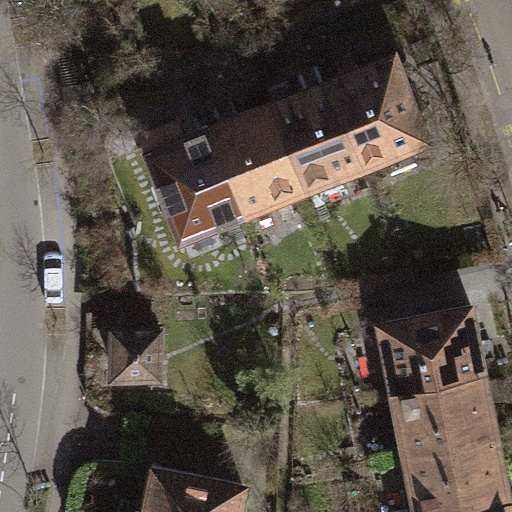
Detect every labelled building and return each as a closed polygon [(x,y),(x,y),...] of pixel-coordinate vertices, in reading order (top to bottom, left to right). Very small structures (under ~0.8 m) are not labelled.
[(338,70),(373,160),(426,139),(392,50),(338,70)] [(274,94),(308,185),(373,160),(338,70),(274,94)] [(210,119),(244,209),(308,185),(274,94),(210,119)] [(146,143),(180,233),(244,209),(210,119),(146,143)] [(380,320),(393,385),(484,368),(471,303),(380,320)] [(104,377),(160,380),(163,326),(106,323),(104,377)] [(393,385),(406,450),(497,434),(484,368),(393,385)] [(406,450),(417,511),(441,511),(510,499),(497,434),(406,450)] [(235,511),(243,482),(152,461),(140,511),(235,511)] [(511,511),(511,508),(510,499),(441,511),(511,511)]
